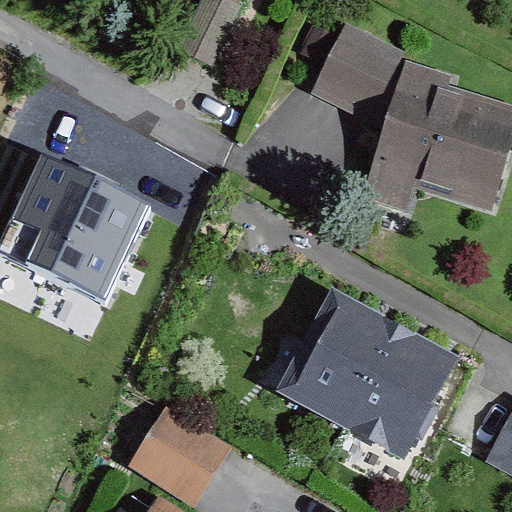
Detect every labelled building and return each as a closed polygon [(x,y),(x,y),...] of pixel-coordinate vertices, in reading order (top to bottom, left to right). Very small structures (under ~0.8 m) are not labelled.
[(247,8),(230,0),(219,0),(192,56),(217,68),(247,8)] [(406,70),(352,42),(322,99),(377,127),(406,70)] [(511,162),(511,127),(421,89),(373,202),(409,217),(423,186),(490,215),(511,162)] [(99,165),(63,147),(9,257),(106,305),(151,215),(89,184),(99,165)] [(220,194),(177,172),(162,202),(204,224),(220,194)] [(367,329),(335,310),(285,393),(402,465),(453,382),(423,363),(367,329)] [(226,460),(175,426),(142,476),(194,509),(226,460)] [(511,455),(502,475),(511,479),(511,455)]
